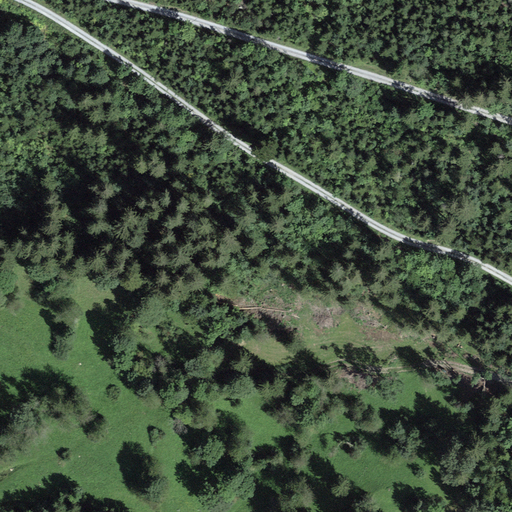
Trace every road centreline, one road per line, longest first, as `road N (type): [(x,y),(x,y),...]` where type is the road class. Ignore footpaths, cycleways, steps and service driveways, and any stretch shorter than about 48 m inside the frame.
road 1 (track): [(22,0),(377,226),(511,281)]
road 2 (track): [(511,123),(116,0)]
